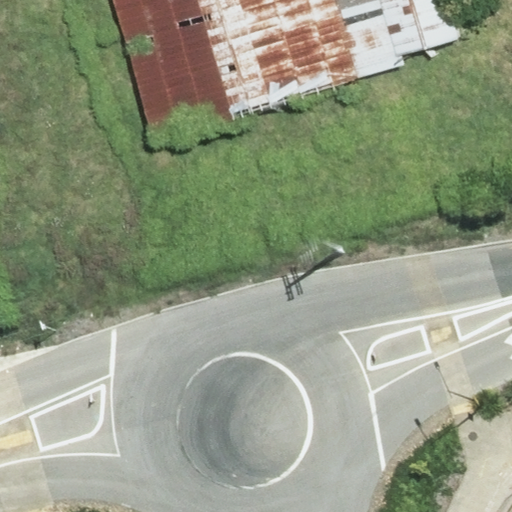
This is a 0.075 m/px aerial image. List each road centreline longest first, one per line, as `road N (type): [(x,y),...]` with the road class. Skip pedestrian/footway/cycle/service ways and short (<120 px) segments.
road 1 (tertiary): [(276,326),(511,270)]
road 2 (tertiary): [(511,346),(431,375),(349,424),(331,444)]
road 3 (tertiary): [(0,393),(78,365),(187,348)]
road 4 (tertiary): [(191,475),(139,465),(0,473)]
road 5 (tertiary): [(276,326),(317,351),(333,377),(339,406),(331,444)]
road 6 (tertiary): [(191,475),(163,425),(171,370),(187,348)]
